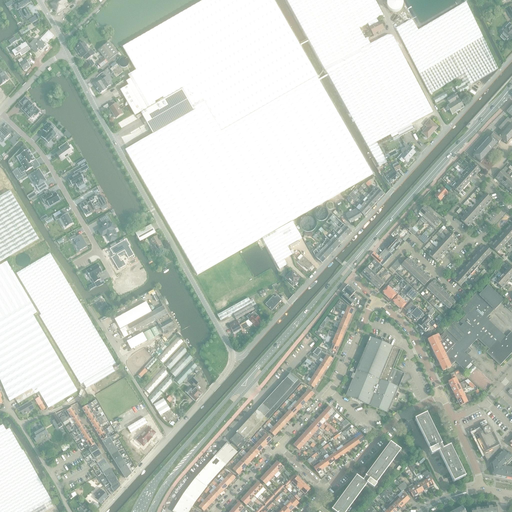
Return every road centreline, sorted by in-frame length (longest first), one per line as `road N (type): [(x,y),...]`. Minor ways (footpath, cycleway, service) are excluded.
road 1 (unclassified): [(232,356),(66,52)]
road 2 (unclassified): [(232,356),(446,129)]
road 3 (primary): [(361,251),(511,86)]
road 4 (residential): [(112,274),(41,154),(0,113)]
road 5 (primary): [(248,389),(361,251)]
road 6 (primary): [(361,251),(240,382)]
road 7 (residential): [(278,445),(331,391),(374,299)]
road 8 (unclassified): [(124,484),(232,356)]
road 9 (primary): [(240,382),(164,469),(139,511)]
road 10 (primary): [(151,511),(167,482),(248,389)]
road 11 (residential): [(325,489),(398,417),(440,395)]
road 12 (unclassified): [(71,511),(0,383)]
road 13 (unclassified): [(446,129),(378,0)]
road 14 (unclassified): [(260,401),(166,511)]
